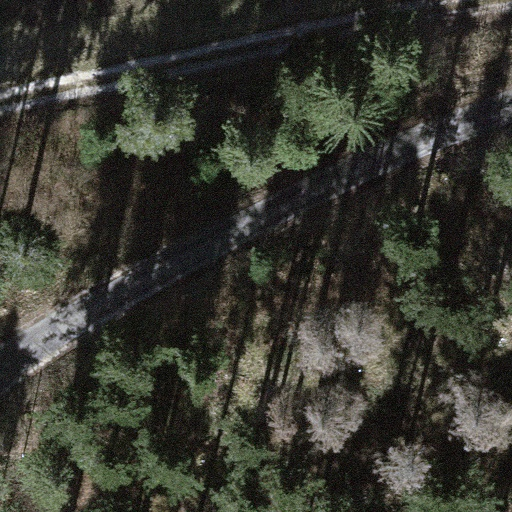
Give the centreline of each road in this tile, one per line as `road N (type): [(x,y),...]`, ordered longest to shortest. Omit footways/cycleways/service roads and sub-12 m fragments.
road 1 (unclassified): [(0,369),(82,313),(511,110)]
road 2 (track): [(511,1),(0,106)]
